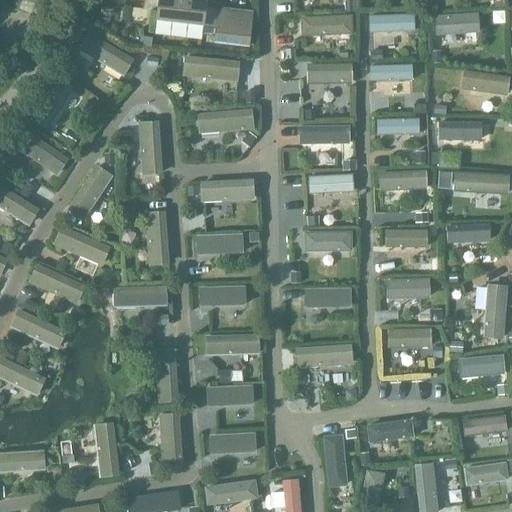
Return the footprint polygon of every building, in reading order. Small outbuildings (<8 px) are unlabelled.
[(157,0),(156,21),(203,27),(206,0),(157,0)] [(352,1),(344,2),(345,13),(353,13),(352,1)] [(436,1),(428,2),(428,14),(436,13),(436,1)] [(218,9),(213,44),(248,47),(252,14),(218,9)] [(139,38),(138,47),(149,48),(150,38),(139,38)] [(293,48),(285,49),(285,61),(294,61),(293,48)] [(381,50),(370,51),(371,60),(382,59),(381,50)] [(439,52),(431,52),(432,64),(440,64),(439,52)] [(147,58),(145,67),(156,69),(158,59),(147,58)] [(253,92),(245,92),(245,105),(253,105),(253,92)] [(425,105),(413,105),(413,115),(425,115),(425,105)] [(435,105),(434,114),(445,116),(446,106),(435,105)] [(313,110),(304,110),(304,120),(313,120),(313,110)] [(128,132),(118,133),(119,142),(130,141),(128,132)] [(248,135),(241,143),(248,148),(254,139),(248,135)] [(68,138),(62,148),(68,152),(74,142),(68,138)] [(424,152),(415,153),(416,165),(424,165),(424,152)] [(112,154),(104,155),(105,167),(113,166),(112,154)] [(438,154),(430,154),(430,166),(438,166),(438,154)] [(354,160),(343,161),(343,170),(355,170),(354,160)] [(439,172),(438,188),(450,189),(451,173),(439,172)] [(26,185),(19,195),(26,199),(33,190),(26,185)] [(197,188),(187,188),(187,198),(197,197),(197,188)] [(132,206),(121,207),(121,216),(132,215),(132,206)] [(426,214),(415,214),(416,224),(427,224),(426,214)] [(317,217),(306,217),(307,227),(317,226),(317,217)] [(257,234),(249,234),(249,243),(257,243),(257,234)] [(6,244),(0,253),(7,258),(13,248),(6,244)] [(58,260),(53,271),(60,274),(65,263),(58,260)] [(432,265),(420,265),(420,274),(432,274),(432,265)] [(299,273),(291,272),(291,284),(299,284),(299,273)] [(458,275),(447,275),(448,284),(459,284),(458,275)] [(21,299),(17,308),(26,312),(30,303),(21,299)] [(441,310),(429,311),(430,322),(441,321),(441,310)] [(166,317),(156,317),(156,325),(166,325),(166,317)] [(452,345),(451,353),(463,354),(463,345),(452,345)] [(441,348),(432,349),(432,359),(441,358),(441,348)] [(21,352),(16,363),(23,367),(29,356),(21,352)] [(228,372),(218,372),(218,383),(228,383),(228,372)] [(506,387),(496,388),(497,396),(507,395),(506,387)] [(355,391),(345,392),(346,402),(356,401),(355,391)] [(354,431),(345,432),(346,440),(356,439),(354,431)] [(72,454),(64,454),(65,466),(73,465),(72,454)] [(368,455),(360,456),(362,467),(369,466),(368,455)] [(448,460),(441,468),(448,473),(454,465),(448,460)] [(156,463),(147,465),(149,476),(157,475),(156,463)] [(408,488),(397,489),(398,497),(409,496),(408,488)]
